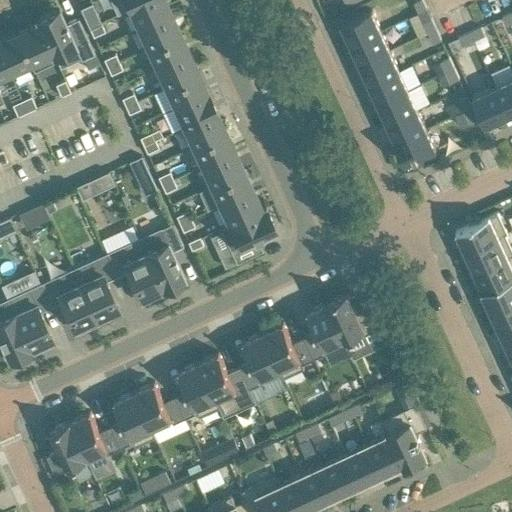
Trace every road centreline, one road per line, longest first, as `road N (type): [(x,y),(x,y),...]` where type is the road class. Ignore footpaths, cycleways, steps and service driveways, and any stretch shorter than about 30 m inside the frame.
road 1 (residential): [(0,406),(324,256)]
road 2 (residential): [(203,0),(324,256)]
road 3 (residential): [(403,220),(511,454)]
road 4 (residential): [(299,0),(403,220)]
